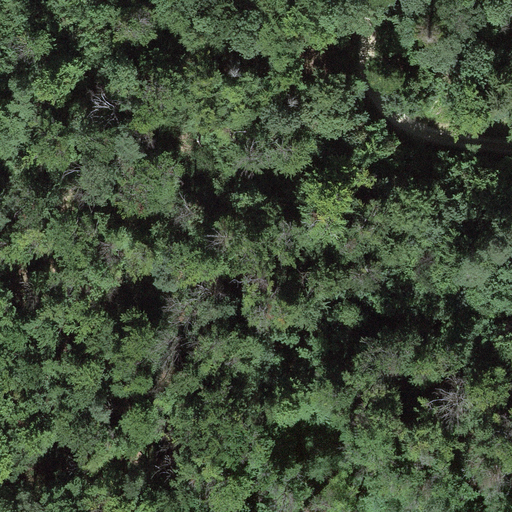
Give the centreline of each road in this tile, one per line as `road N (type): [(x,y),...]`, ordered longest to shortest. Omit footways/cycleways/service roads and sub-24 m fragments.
road 1 (track): [(511,146),(427,132),(394,116),(372,84),(363,20),(385,0)]
road 2 (track): [(197,58),(363,20)]
